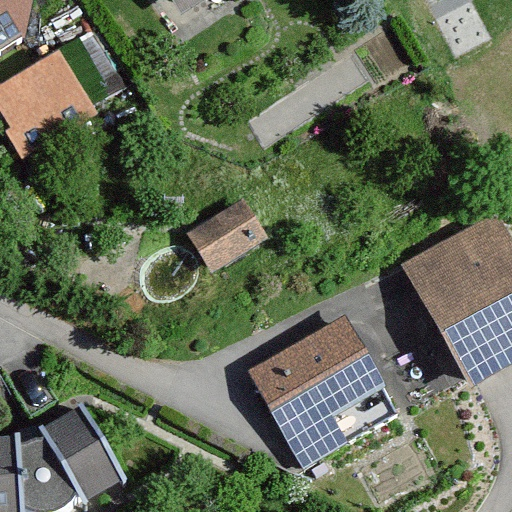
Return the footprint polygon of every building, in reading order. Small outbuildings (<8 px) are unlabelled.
[(39,0),(0,0),(0,59),(56,27),(39,0)] [(164,0),(188,38),(247,0),(164,0)] [(63,57),(0,90),(0,105),(26,155),(96,119),(63,57)] [(224,267),(281,235),(255,190),(198,223),(224,267)] [(511,237),(502,218),(405,268),(477,404),(511,385),(511,237)] [(341,322),(246,376),(291,456),(387,401),(341,322)] [(48,452),(0,450),(0,511),(104,511),(138,497),(82,417),(40,436),(48,452)]
